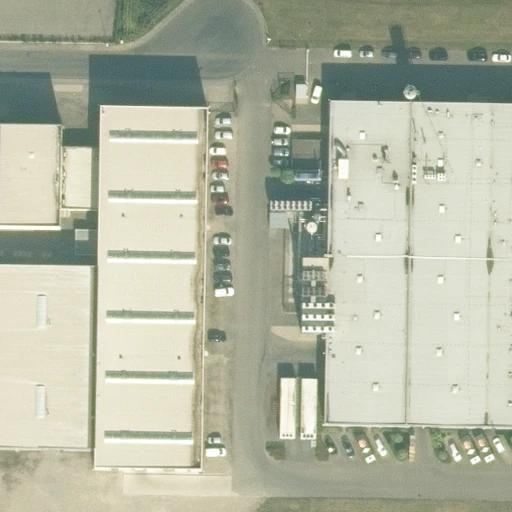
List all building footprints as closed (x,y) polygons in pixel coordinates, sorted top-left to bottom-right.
[(305,87),(295,87),(295,99),(305,99),(305,87)] [(405,92),(403,97),(405,101),(409,102),(414,100),(415,96),(413,92),(409,91),(405,92)] [(511,107),(330,104),(327,262),(325,337),(324,427),(511,430),(511,107)] [(100,110),(100,149),(98,212),(98,231),(98,257),(97,269),(94,451),(94,471),(201,473),(207,112),(100,110)] [(0,229),(59,231),(60,211),(61,149),(61,129),(0,127),(0,229)] [(60,211),(98,212),(100,149),(61,149),(60,211)] [(312,208),(270,207),(269,218),(311,219),(312,208)] [(285,220),(270,220),(270,232),(284,232),(285,220)] [(75,256),(98,257),(98,231),(75,231),(75,256)] [(316,234),(311,233),(307,236),(308,241),(313,243),(317,239),(316,234)] [(301,336),(325,337),(327,262),(302,261),(301,336)] [(97,269),(0,267),(0,449),(94,451),(97,269)] [(317,438),(318,379),(280,379),(279,437),(317,438)]
